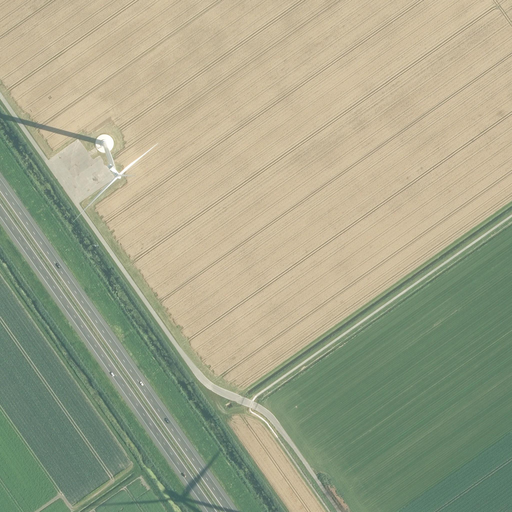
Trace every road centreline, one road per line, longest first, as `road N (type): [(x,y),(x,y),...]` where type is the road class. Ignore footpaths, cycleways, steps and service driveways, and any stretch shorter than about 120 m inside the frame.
road 1 (motorway): [(233,511),(0,180)]
road 2 (motorway): [(0,210),(211,511)]
